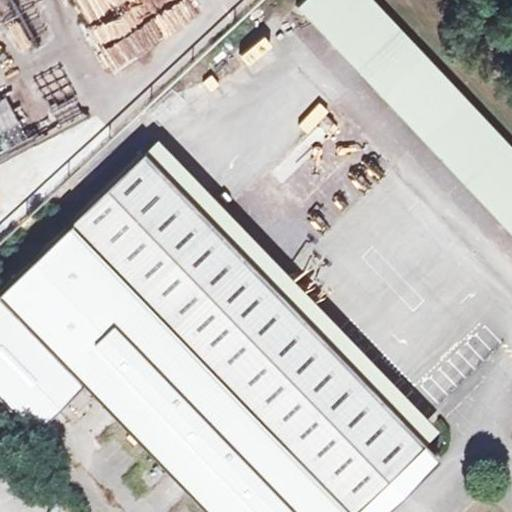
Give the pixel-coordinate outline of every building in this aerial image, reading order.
[(511,134),(385,0),(306,0),(511,221),(511,134)] [(0,100),(0,146),(28,138),(15,96),(0,100)] [(333,96),(319,109),(332,123),(347,110),(333,96)] [(299,165),(323,139),(312,129),(272,173),(302,199),(317,182),(299,165)] [(1,282),(224,511),(342,511),(424,432),(143,142),(1,282)]
